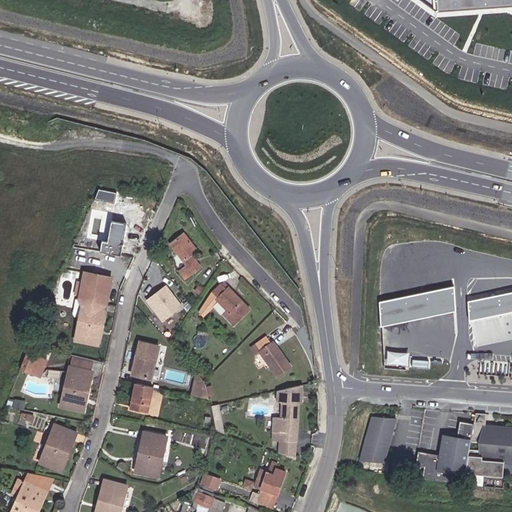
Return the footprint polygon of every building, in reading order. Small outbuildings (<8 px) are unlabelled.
[(511,0),(440,0),(442,16),(511,10),(511,0)] [(127,223),(112,220),(108,241),(103,240),(101,251),(122,255),(124,244),(122,244),(122,240),(124,240),(127,223)] [(191,255),(197,251),(184,234),(171,244),(187,265),(180,271),(186,279),(198,270),(192,263),(195,261),(191,255)] [(101,331),(111,278),(84,273),(79,299),(82,306),(76,340),(93,344),(96,330),(101,331)] [(203,317),(213,306),(221,314),(223,313),(227,309),(238,321),(250,310),(228,288),(226,290),(221,284),(213,292),(199,313),(203,317)] [(182,307),(165,285),(146,300),(162,321),(182,307)] [(455,287),(380,303),(382,327),(456,311),(455,287)] [(511,291),(467,301),(472,321),(511,312),(511,291)] [(256,354),(260,351),(277,376),(290,367),(273,342),(271,343),(266,337),(252,348),(256,354)] [(152,379),(159,347),(139,342),(132,375),(152,379)] [(41,358),(44,350),(30,346),(27,353),(41,358)] [(412,364),(413,352),(390,350),(390,363),(412,364)] [(40,377),(46,360),(41,358),(27,353),(20,369),(40,377)] [(92,371),(94,362),(72,357),(70,367),(92,371)] [(86,398),(92,371),(70,367),(61,407),(78,411),(81,397),(86,398)] [(208,374),(202,368),(197,373),(202,378),(208,374)] [(209,399),(205,381),(202,378),(197,373),(197,372),(192,395),(209,399)] [(147,413),(153,387),(136,383),(130,410),(147,413)] [(302,385),(278,391),(277,403),(282,403),(282,417),(274,417),(273,440),(280,440),(297,441),(299,404),(301,404),(302,385)] [(372,405),(360,461),(384,463),(397,407),(372,405)] [(218,406),(211,408),(213,418),(216,416),(220,416),(218,406)] [(511,431),(511,429),(485,426),(486,415),(476,413),(475,424),(472,443),(484,444),(483,451),(471,450),(467,475),(477,476),(476,487),(505,490),(506,478),(504,478),(505,462),(508,462),(508,459),(511,459),(511,431)] [(467,475),(471,450),(472,443),(475,424),(459,421),(456,437),(442,434),(439,455),(419,452),(417,466),(425,468),(423,478),(454,483),(455,473),(467,475)] [(67,458),(77,433),(55,424),(40,463),(57,470),(62,457),(67,458)] [(165,436),(167,428),(147,424),(145,432),(165,436)] [(158,477),(167,436),(165,436),(145,432),(144,431),(138,458),(143,459),(140,473),(158,477)] [(297,441),(280,440),(280,454),(296,459),(297,441)] [(203,465),(206,458),(200,456),(195,469),(203,465)] [(275,500),(286,471),(276,467),(277,464),(272,462),(268,473),(260,470),(254,486),(261,489),(259,494),(275,500)] [(47,491),(52,479),(29,474),(25,482),(47,491)] [(217,490),(220,480),(205,474),(201,484),(204,485),(203,488),(213,492),(214,489),(217,490)] [(37,511),(47,491),(25,482),(19,479),(12,495),(18,498),(12,511),(37,511)] [(250,489),(253,483),(246,480),(244,487),(250,489)] [(118,511),(125,487),(105,482),(100,504),(105,506),(102,511),(118,511)] [(214,494),(199,489),(198,492),(212,498),(214,494)] [(210,507),(213,498),(212,498),(198,492),(195,502),(209,507),(210,507)] [(272,507),(275,500),(259,494),(256,493),(254,500),(272,507)] [(204,511),(206,511),(209,507),(195,502),(193,508),(204,511)]
